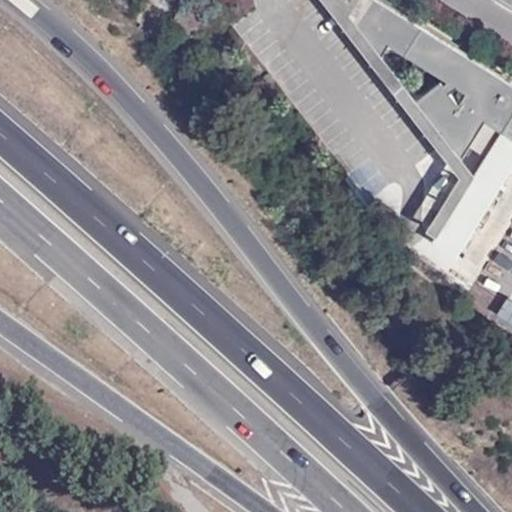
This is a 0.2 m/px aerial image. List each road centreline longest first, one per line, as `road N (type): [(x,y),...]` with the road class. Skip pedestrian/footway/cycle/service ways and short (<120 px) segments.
road 1 (motorway): [(478,511),(361,382),(164,138),(21,0)]
road 2 (motorway): [(418,511),(0,133)]
road 3 (motorway): [(0,200),(348,511)]
road 4 (motorway): [(0,323),(259,511)]
